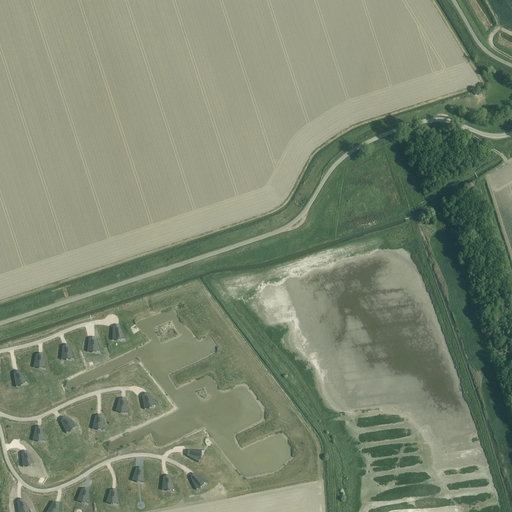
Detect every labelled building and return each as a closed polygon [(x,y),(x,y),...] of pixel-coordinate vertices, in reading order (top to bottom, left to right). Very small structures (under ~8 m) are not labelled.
[(113,327),(112,341),(125,341),(119,325),(113,327)] [(89,339),(87,352),(100,354),(95,337),(89,339)] [(62,347),(61,360),(74,361),(68,345),(62,347)] [(36,355),(33,368),(46,371),(42,354),(36,355)] [(18,371),(13,374),(16,387),(29,385),(18,371)] [(146,393),(142,397),(144,410),(157,407),(146,393)] [(119,399),(115,412),(128,416),(125,398),(119,399)] [(95,416),(92,429),(105,432),(101,415),(95,416)] [(64,417),(60,422),(66,434),(78,428),(64,417)] [(35,428),(32,441),(45,444),(41,427),(35,428)] [(26,451),(21,454),(23,467),(36,466),(26,451)] [(205,451),(187,451),(187,457),(199,463),(205,451)] [(136,469),(131,481),(144,486),(142,468),(136,469)] [(194,474),(190,478),(196,490),(208,484),(194,474)] [(163,477),(162,491),(175,492),(169,475),(163,477)] [(82,489),(76,501),(89,507),(88,489),(82,489)] [(110,491),(106,503),(119,507),(116,490),(110,491)] [(23,500),(17,501),(18,511),(29,511),(30,511),(23,500)] [(53,502),(46,511),(58,511),(59,503),(53,502)]
